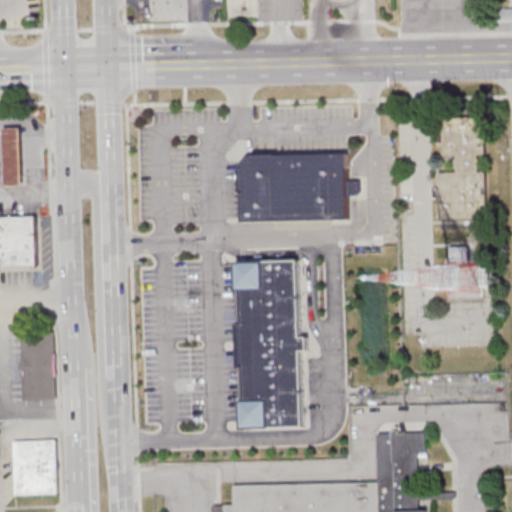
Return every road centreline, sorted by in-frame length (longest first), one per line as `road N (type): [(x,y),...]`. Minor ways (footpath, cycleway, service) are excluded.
road 1 (secondary): [(122,511),(109,66)]
road 2 (secondary): [(511,59),(133,65)]
road 3 (secondary): [(122,474),(106,431),(97,197),(91,185),(71,185)]
road 4 (secondary): [(67,67),(77,367)]
road 5 (secondary): [(77,367),(81,511)]
